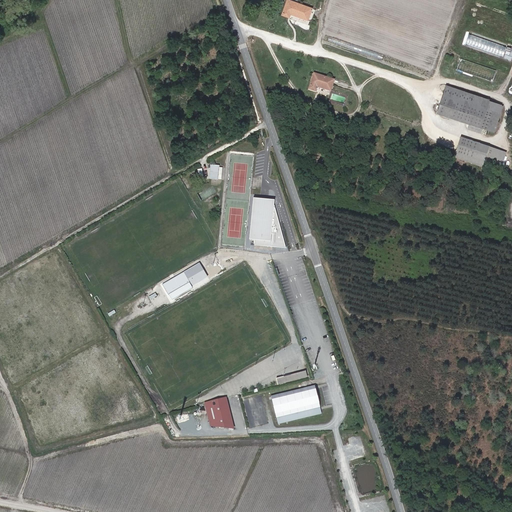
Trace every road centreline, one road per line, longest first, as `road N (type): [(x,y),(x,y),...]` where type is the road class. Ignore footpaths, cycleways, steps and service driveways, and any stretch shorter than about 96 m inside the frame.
road 1 (tertiary): [(227,0),(401,511)]
road 2 (track): [(268,121),(0,274)]
road 3 (track): [(0,373),(32,463),(17,504)]
road 4 (track): [(124,511),(0,482)]
